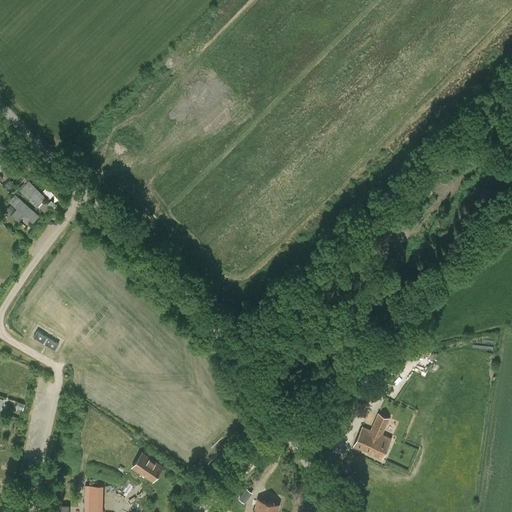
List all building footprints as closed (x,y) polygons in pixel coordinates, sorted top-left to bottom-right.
[(34,220),(54,200),(31,179),(11,200),(19,208),(13,214),(20,221),(27,214),(34,220)] [(59,343),(37,331),(33,337),(55,350),(59,343)] [(376,370),(385,377),(395,365),(386,358),(376,370)] [(345,391),(330,413),(347,424),(361,402),(345,391)] [(354,446),(382,459),(391,439),(382,435),(390,418),(378,412),(370,430),(362,427),(354,446)] [(132,467),(153,481),(162,467),(142,453),(132,467)] [(85,485),(84,511),(102,511),(103,485),(85,485)] [(242,493),(248,497),(252,492),(246,488),(242,493)] [(276,511),(278,504),(259,499),(256,510),(254,509),(252,511),(276,511)]
